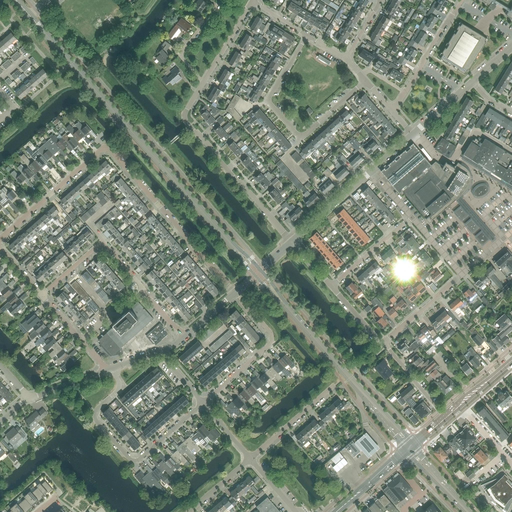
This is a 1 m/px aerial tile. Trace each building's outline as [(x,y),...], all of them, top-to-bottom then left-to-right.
[(198,0),(193,6),(201,12),(208,4),(202,0),(198,0)] [(292,0),(287,9),(292,12),(298,2),(294,0),(292,0)] [(388,5),(389,6),(399,12),(400,9),(397,8),(399,4),(393,0),(391,0),(388,5)] [(488,7),(493,10),(496,5),(495,5),(496,3),(491,0),(481,0),(490,5),(488,7)] [(292,12),(298,15),(302,8),(299,7),(302,3),(299,1),(298,2),(292,12)] [(432,6),(430,9),(437,13),(439,10),(442,12),(445,7),(438,3),(435,1),(434,4),(437,6),(435,8),(432,6)] [(359,3),(356,8),(362,12),(366,7),(359,3)] [(298,15),(303,18),(307,12),(304,10),(307,6),(304,4),(302,8),(298,15)] [(390,14),(388,16),(395,20),(400,12),(399,12),(389,6),(388,6),(385,10),(386,11),(390,14)] [(356,8),(352,13),(359,17),(362,12),(356,8)] [(430,17),(428,20),(435,24),(438,18),(435,16),(437,13),(430,9),(427,15),(430,17)] [(303,18),(308,22),(312,15),(307,12),(303,18)] [(312,15),(308,22),(310,23),(310,24),(310,25),(312,26),(312,25),(313,25),(317,18),(318,17),(319,15),(317,13),(314,12),(312,15)] [(352,13),(349,18),(356,22),(359,17),(352,13)] [(258,16),(254,22),(267,30),(269,27),(271,24),(268,22),(266,26),(261,23),(263,20),(258,16)] [(379,20),(380,21),(387,25),(390,20),(394,22),(395,20),(388,16),(387,18),(383,16),(382,16),(379,20)] [(348,17),(345,22),(346,23),(353,27),(356,22),(349,18),(348,17)] [(181,18),(168,36),(174,40),(177,37),(181,31),(185,34),(191,26),(181,18)] [(317,18),(313,25),(315,26),(318,28),(322,21),(317,18)] [(322,21),(318,28),(323,31),(326,27),(328,24),(329,25),(330,22),(327,20),(327,19),(324,18),(322,21)] [(422,23),(420,26),(426,30),(428,27),(431,29),(435,24),(428,20),(425,18),(424,20),(422,23)] [(377,27),(383,31),(387,25),(380,21),(377,27)] [(258,29),(265,33),(267,30),(254,22),(250,28),(256,32),(258,29)] [(344,22),(341,27),(343,29),(350,33),(353,27),(346,23),(345,22),(344,22)] [(460,26),(459,25),(457,29),(458,30),(455,34),(454,33),(448,43),(449,44),(446,48),(445,47),(442,53),(443,54),(440,58),(447,63),(448,61),(458,68),(458,69),(464,73),(467,69),(469,69),(472,64),(471,63),(473,59),(475,60),(481,49),(480,49),(482,44),(484,45),(486,41),(485,41),(486,38),(483,36),(462,23),(460,26)] [(269,39),(272,40),(274,37),(275,35),(279,28),(274,25),(272,29),(269,27),(267,30),(265,33),(271,37),(269,39)] [(417,31),(415,34),(424,40),(426,38),(428,35),(426,34),(425,33),(426,31),(426,30),(420,26),(418,29),(417,31)] [(372,31),(373,32),(380,36),(383,31),(377,27),(375,27),(372,31)] [(274,37),(272,40),(274,42),(276,39),(279,41),(280,38),(285,32),(279,28),(275,35),(274,37)] [(343,29),(340,34),(347,38),(350,33),(343,29)] [(280,45),(282,47),(290,35),(285,32),(280,38),(283,40),(280,45)] [(347,38),(340,34),(337,32),(334,37),(343,43),(347,38)] [(380,36),(373,32),(370,38),(373,40),(372,42),(378,46),(381,41),(378,39),(380,36)] [(11,33),(7,37),(12,43),(17,39),(11,33)] [(245,37),(243,40),(254,46),(256,43),(251,40),(253,37),(250,36),(250,35),(246,33),(244,37),(245,37)] [(412,39),(410,43),(416,47),(418,43),(421,45),(424,40),(415,34),(413,37),(412,39)] [(280,50),(279,53),(283,55),(285,53),(288,47),(289,47),(295,38),(290,35),(282,47),(280,50)] [(7,37),(2,41),(8,47),(12,43),(7,37)] [(254,46),(243,40),(239,46),(246,50),(245,53),(247,54),(251,56),(253,53),(249,51),(251,48),(252,49),(254,46)] [(156,57),(163,65),(162,65),(168,60),(166,58),(168,56),(165,52),(171,45),(165,41),(158,51),(159,52),(156,54),(158,56),(156,57)] [(407,48),(405,51),(408,53),(414,57),(417,51),(414,50),(416,47),(410,43),(407,48)] [(359,56),(365,59),(369,53),(363,49),(359,56)] [(236,51),(232,57),(242,63),(243,60),(240,58),(242,55),(245,57),(247,54),(245,53),(241,51),(240,53),(239,53),(236,51)] [(372,59),(374,61),(378,54),(373,51),(371,54),(369,53),(365,59),(370,62),(372,59)] [(411,62),(414,57),(408,53),(405,51),(403,53),(402,56),(400,59),(406,63),(408,60),(411,62)] [(376,62),(373,67),(377,69),(378,68),(379,69),(384,62),(385,61),(379,57),(380,56),(378,54),(374,61),(376,62)] [(271,57),(270,59),(279,65),(282,59),(276,56),(274,59),(271,57)] [(242,63),(232,57),(229,63),(235,67),(236,64),(239,65),(240,66),(242,63)] [(271,63),(269,66),(276,70),(279,65),(270,59),(267,57),(265,60),(271,63)] [(387,69),(389,71),(393,64),(391,63),(390,63),(385,60),(384,62),(379,69),(380,69),(380,70),(382,71),(383,71),(385,72),(387,69)] [(394,78),(398,72),(396,70),(398,67),(393,64),(389,71),(391,72),(389,75),(391,76),(391,77),(393,79),(394,78)] [(262,66),(260,68),(272,75),(276,70),(269,66),(267,69),(262,66)] [(173,74),(167,79),(165,76),(162,79),(167,85),(170,82),(172,84),(175,82),(176,83),(178,81),(181,78),(177,74),(179,72),(180,72),(176,67),(171,72),(173,74)] [(262,72),(260,75),(269,81),(272,75),(260,68),(259,70),(262,72)] [(43,69),(38,73),(44,79),(49,75),(43,69)] [(225,69),(222,75),(228,78),(231,73),(225,69)] [(398,72),(394,78),(400,82),(404,75),(401,73),(402,71),(400,70),(398,72)] [(38,73),(34,77),(39,83),(44,79),(38,73)] [(505,74),(501,79),(508,83),(511,78),(505,74)] [(222,75),(218,81),(221,83),(219,86),(226,90),(227,87),(226,86),(224,85),(226,81),(229,83),(231,80),(228,78),(222,75)] [(252,77),(254,78),(266,86),(269,81),(260,75),(258,78),(254,75),(252,77)] [(34,77),(29,81),(35,87),(39,83),(34,77)] [(253,80),(253,81),(256,83),(258,84),(256,87),(263,91),(266,86),(254,78),(253,80)] [(501,79),(498,84),(505,88),(508,83),(501,79)] [(29,81),(25,85),(30,91),(35,87),(29,81)] [(498,84),(495,89),(503,94),(505,95),(506,93),(503,91),(505,88),(498,84)] [(25,85),(20,89),(26,95),(30,91),(25,85)] [(215,87),(211,93),(220,98),(221,95),(219,94),(220,91),(221,91),(224,93),(226,90),(219,86),(218,88),(215,87)] [(249,86),(247,89),(259,96),(263,91),(256,87),(255,90),(252,88),(249,86)] [(26,95),(20,89),(16,93),(21,99),(26,95)] [(251,95),(250,98),(256,102),(259,96),(247,89),(246,91),(249,93),(249,94),(251,95)] [(220,98),(211,93),(207,99),(213,102),(215,99),(218,101),(220,98)] [(360,106),(369,99),(365,94),(361,97),(360,96),(357,99),(356,100),(356,101),(356,102),(356,103),(356,104),(357,104),(358,105),(359,105),(360,106)] [(467,98),(463,103),(470,107),(473,101),(467,98)] [(367,108),(373,104),(369,99),(360,106),(362,109),(365,106),(367,108)] [(460,108),(466,112),(469,113),(470,111),(468,110),(470,107),(463,103),(460,108)] [(368,115),(377,108),(373,104),(367,108),(369,111),(366,113),(368,115)] [(479,108),(477,111),(481,114),(486,106),(483,104),(480,109),(479,108)] [(201,115),(206,120),(211,115),(213,113),(216,111),(217,108),(212,105),(209,108),(213,110),(212,111),(210,112),(209,113),(207,111),(208,109),(206,106),(202,109),(204,112),(201,115)] [(211,115),(206,120),(207,121),(210,125),(215,121),(213,118),(220,111),(221,111),(220,110),(217,108),(216,111),(213,113),(211,115)] [(371,121),(371,120),(380,112),(377,108),(368,115),(365,118),(362,120),(364,122),(368,118),(371,121)] [(460,108),(457,113),(463,117),(466,112),(460,108)] [(477,124),(476,126),(478,127),(482,121),(484,123),(487,118),(488,117),(490,118),(495,111),(490,108),(487,113),(485,115),(483,114),(477,124)] [(251,124),(253,123),(255,120),(258,118),(263,113),(259,109),(254,113),(252,110),(247,114),(250,117),(252,120),(249,122),(251,124)] [(346,110),(342,114),(347,120),(354,114),(351,111),(349,113),(346,110)] [(489,132),(500,114),(495,111),(490,118),(494,120),(488,131),(489,132)] [(371,120),(375,125),(384,117),(380,112),(371,120)] [(258,118),(262,123),(267,118),(263,113),(258,118)] [(457,113),(454,119),(460,122),(463,124),(464,122),(461,120),(463,117),(457,113)] [(337,118),(342,124),(344,126),(347,123),(350,126),(351,125),(349,122),(347,120),(342,114),(337,118)] [(501,125),(505,117),(500,114),(489,132),(492,133),(498,123),(501,125)] [(384,117),(375,125),(377,127),(381,124),(383,126),(388,121),(389,121),(387,119),(386,119),(384,117)] [(506,128),(511,121),(505,117),(501,125),(506,128)] [(259,130),(261,132),(263,130),(266,128),(271,123),(267,118),(262,123),(264,125),(259,130)] [(337,118),(333,122),(338,128),(340,130),(342,133),(344,131),(340,126),(342,124),(337,118)] [(454,119),(451,124),(457,128),(457,127),(459,129),(461,127),(458,125),(460,122),(454,119)] [(79,121),(75,125),(79,129),(80,131),(80,130),(85,136),(90,132),(91,133),(95,138),(97,136),(92,130),(87,124),(84,127),(79,121)] [(381,131),(383,134),(392,126),(388,121),(383,126),(384,128),(381,131)] [(508,129),(511,131),(511,129),(511,121),(506,128),(505,130),(503,134),(505,135),(508,129)] [(330,124),(328,126),(333,132),(338,128),(333,122),(330,124)] [(220,126),(215,130),(219,136),(229,127),(231,126),(229,123),(222,129),(220,126)] [(266,128),(270,132),(275,127),(271,123),(266,128)] [(69,124),(66,128),(68,131),(70,133),(71,133),(74,136),(78,142),(83,138),(84,139),(88,144),(91,142),(85,136),(80,130),(80,131),(79,129),(76,132),(72,127),(69,124)] [(451,124),(447,129),(454,133),(457,128),(451,124)] [(324,130),(333,140),(333,141),(335,139),(334,138),(335,138),(331,134),(333,132),(328,126),(326,127),(326,128),(327,128),(324,130)] [(381,136),(378,138),(382,143),(385,141),(383,138),(388,135),(387,134),(389,133),(391,135),(396,131),(392,126),(383,134),(381,136)] [(229,127),(219,136),(224,141),(229,136),(226,133),(231,129),(229,127)] [(270,132),(267,134),(271,139),(274,137),(279,132),(275,127),(270,132)] [(454,133),(447,129),(444,135),(446,135),(444,138),(447,140),(449,137),(450,138),(452,136),(454,138),(456,135),(454,133)] [(324,130),(320,134),(324,140),(326,138),(327,138),(330,142),(331,141),(332,142),(333,141),(333,140),(331,138),(324,130)] [(274,137),(278,142),(283,137),(279,132),(274,137)] [(62,136),(62,137),(63,138),(67,142),(71,148),(76,144),(77,142),(79,144),(77,145),(82,150),(84,148),(78,142),(74,136),(71,133),(70,133),(67,136),(65,133),(62,136)] [(54,136),(51,138),(56,144),(61,149),(65,145),(67,144),(68,145),(67,147),(71,151),(73,149),(71,148),(67,142),(63,138),(62,137),(62,136),(60,134),(57,137),(55,135),(54,136)] [(320,134),(315,138),(324,149),(326,147),(324,144),(327,142),(324,140),(320,134)] [(278,142),(282,146),(287,141),(283,137),(278,142)] [(463,154),(472,160),(484,140),(479,137),(477,140),(475,138),(474,140),(473,139),(463,154)] [(47,141),(44,144),(50,150),(54,155),(59,151),(60,152),(64,157),(67,155),(61,149),(56,144),(51,138),(47,141)] [(315,138),(311,142),(316,148),(317,150),(319,148),(320,148),(321,147),(323,150),(324,149),(315,138)] [(351,140),(355,144),(359,149),(362,147),(354,138),(353,138),(352,140),(351,140)] [(440,142),(439,142),(442,143),(441,144),(447,148),(446,149),(447,150),(451,152),(451,151),(453,150),(454,151),(456,147),(442,138),(443,139),(441,143),(440,142)] [(472,160),(478,164),(492,142),(485,138),(484,140),(472,160)] [(371,139),(367,142),(374,150),(379,146),(372,139),(372,140),(371,139)] [(228,146),(233,151),(243,143),(241,140),(236,145),(234,142),(228,146)] [(349,142),(352,146),(356,150),(357,151),(359,149),(355,144),(351,140),(349,142)] [(279,148),(277,150),(279,153),(281,150),(283,153),(292,146),(287,141),(282,146),(279,148)] [(311,142),(306,146),(313,154),(316,157),(317,155),(315,153),(318,150),(316,148),(311,142)] [(363,144),(361,146),(362,147),(363,148),(369,155),(374,150),(367,142),(364,145),(363,144)] [(442,143),(439,142),(435,149),(442,153),(443,153),(445,152),(446,153),(447,150),(446,149),(447,148),(441,144),(442,143)] [(478,164),(483,167),(496,145),(492,142),(478,164)] [(243,143),(233,151),(238,157),(243,152),(245,154),(249,151),(247,148),(247,147),(243,143)] [(38,147),(36,148),(38,150),(43,156),(47,161),(52,157),(53,158),(58,163),(60,161),(54,155),(50,150),(44,144),(41,147),(39,148),(38,147)] [(384,169),(381,171),(399,193),(402,190),(426,219),(429,223),(432,220),(463,193),(466,192),(468,189),(470,185),(471,181),(471,176),(469,172),(467,169),(464,166),(461,164),(458,163),(455,167),(446,162),(443,166),(435,162),(431,165),(413,144),(410,147),(411,148),(406,152),(405,151),(399,156),(398,155),(394,159),(395,160),(389,165),(390,166),(385,170),(384,169)] [(483,167),(491,172),(505,150),(496,145),(483,167)] [(302,151),(299,154),(303,159),(311,152),(306,146),(304,148),(303,148),(301,150),(302,150),(302,151)] [(354,154),(352,156),(359,163),(360,162),(361,163),(362,163),(365,160),(359,153),(358,152),(357,151),(356,150),(353,152),(354,154)] [(493,173),(501,178),(511,161),(511,154),(505,150),(491,172),(493,173)] [(35,160),(36,162),(41,167),(47,162),(48,163),(47,164),(51,169),(53,167),(47,161),(43,156),(40,158),(35,153),(33,154),(31,156),(35,160)] [(247,157),(242,162),(247,167),(257,158),(255,156),(255,155),(253,153),(252,153),(248,157),(247,157)] [(24,154),(20,157),(24,162),(28,166),(29,168),(34,173),(38,169),(40,167),(41,169),(40,170),(44,175),(46,173),(41,167),(36,162),(35,160),(32,163),(28,159),(24,154)] [(301,158),(298,154),(293,159),(296,163),(301,158)] [(341,165),(337,168),(344,177),(349,172),(343,166),(345,164),(344,163),(345,162),(340,157),(339,155),(339,156),(337,157),(337,158),(339,160),(338,161),(341,165)] [(359,163),(352,156),(348,159),(349,160),(348,161),(349,162),(355,169),(358,166),(358,165),(359,163)] [(257,167),(259,170),(263,166),(261,163),(259,165),(256,162),(259,160),(257,158),(247,167),(251,172),(257,167)] [(101,165),(108,172),(109,174),(111,171),(110,170),(112,168),(111,166),(106,161),(101,165)] [(511,161),(501,178),(508,183),(511,176),(511,161)] [(21,164),(17,168),(21,172),(23,174),(23,173),(27,179),(29,180),(33,176),(37,181),(40,179),(37,176),(34,173),(29,168),(28,166),(25,169),(21,164)] [(101,165),(97,169),(102,174),(104,172),(107,175),(109,174),(108,172),(101,165)] [(344,177),(337,168),(333,172),(334,173),(333,174),(339,181),(344,177)] [(97,169),(92,173),(95,176),(97,178),(100,176),(102,174),(97,169)] [(23,173),(23,174),(20,176),(14,170),(11,174),(20,185),(25,181),(31,187),(33,185),(27,179),(23,173)] [(261,173),(258,176),(257,174),(254,177),(258,182),(259,181),(260,183),(270,174),(268,172),(266,174),(265,173),(263,175),(261,173)] [(92,173),(88,177),(93,182),(97,178),(92,173)] [(270,174),(260,183),(265,188),(270,184),(268,181),(271,179),(270,178),(272,176),(270,174)] [(88,186),(91,189),(95,185),(93,182),(88,177),(83,181),(88,186)] [(115,183),(119,188),(125,183),(121,178),(115,183)] [(327,178),(323,182),(329,190),(334,185),(327,178)] [(83,181),(79,185),(84,190),(88,186),(83,181)] [(329,190),(323,182),(318,186),(325,194),(329,190)] [(122,194),(123,192),(129,187),(125,183),(119,188),(117,190),(119,192),(120,191),(122,194)] [(79,185),(74,188),(79,194),(84,190),(79,185)] [(482,196),(483,195),(485,194),(487,192),(488,191),(488,189),(488,187),(484,185),(480,185),(477,187),(474,190),(474,192),(475,194),(475,196),(477,197),(480,196),(482,196)] [(303,186),(301,188),(305,193),(314,203),(316,201),(317,202),(318,202),(320,200),(320,199),(320,198),(315,193),(312,196),(307,191),(303,186)] [(1,190),(6,196),(12,203),(12,202),(17,198),(21,203),(23,201),(17,195),(18,195),(13,190),(10,193),(5,187),(1,190)] [(123,192),(127,197),(133,192),(129,187),(123,192)] [(269,193),(274,199),(283,191),(281,189),(280,190),(277,187),(275,188),(269,193)] [(362,192),(366,197),(372,191),(368,187),(362,192)] [(74,188),(70,192),(75,198),(79,194),(74,188)] [(286,188),(283,191),(274,199),(278,204),(284,199),(281,196),(288,190),(286,188)] [(366,197),(370,201),(376,196),(372,191),(366,197)] [(70,192),(65,196),(70,202),(72,204),(74,202),(73,200),(75,198),(70,192)] [(127,197),(123,200),(124,202),(126,201),(128,204),(131,201),(137,196),(133,192),(127,197)] [(314,203),(305,193),(303,195),(308,200),(304,202),(310,208),(311,208),(313,206),(313,205),(314,203)] [(0,202),(4,207),(8,203),(10,204),(14,209),(16,207),(12,202),(12,203),(6,196),(3,199),(0,195),(0,202)] [(70,202),(65,196),(61,200),(66,206),(70,202)] [(137,196),(131,201),(134,204),(132,206),(133,207),(135,206),(141,201),(137,196)] [(370,201),(374,205),(380,200),(376,196),(370,201)] [(374,205),(377,210),(384,204),(380,200),(374,205)] [(135,206),(139,210),(145,205),(141,201),(135,206)] [(0,210),(2,209),(3,210),(7,215),(10,213),(4,207),(0,202),(0,210)] [(286,202),(281,206),(284,209),(286,207),(290,211),(287,214),(289,217),(291,219),(294,222),(299,217),(294,212),(292,209),(290,207),(286,202)] [(300,207),(294,212),(299,217),(304,212),(301,209),(304,206),(299,202),(297,204),(300,207)] [(384,204),(377,210),(381,214),(387,209),(388,208),(388,207),(387,205),(386,205),(385,206),(384,204)] [(145,205),(139,210),(143,215),(149,210),(145,205)] [(54,206),(49,210),(54,216),(57,219),(59,217),(57,214),(59,212),(54,206)] [(468,215),(461,207),(455,212),(461,220),(468,215)] [(336,215),(339,219),(347,212),(344,208),(336,215)] [(387,209),(381,214),(385,218),(391,213),(392,212),(392,211),(390,210),(389,210),(387,209)] [(49,210),(45,214),(50,220),(52,218),(55,221),(57,219),(54,216),(49,210)] [(339,219),(343,223),(350,216),(347,212),(339,219)] [(391,213),(385,218),(389,223),(389,222),(391,221),(395,217),(391,213)] [(45,214),(40,218),(45,224),(48,227),(50,225),(47,222),(50,220),(45,214)] [(149,226),(151,224),(157,219),(152,214),(147,219),(149,222),(147,224),(149,226)] [(343,223),(346,227),(354,220),(350,216),(343,223)] [(40,218),(36,222),(41,228),(45,224),(40,218)] [(151,224),(155,228),(160,223),(157,219),(151,224)] [(465,225),(469,228),(472,232),(478,227),(472,219),(465,225)] [(346,227),(349,230),(357,224),(354,220),(346,227)] [(103,226),(107,230),(113,225),(109,221),(108,221),(106,223),(104,225),(103,226)] [(36,222),(31,226),(39,235),(41,233),(39,230),(41,228),(36,222)] [(156,235),(164,228),(160,223),(155,228),(157,231),(154,233),(156,235)] [(349,230),(352,234),(360,227),(357,224),(349,230)] [(107,230),(111,235),(117,230),(113,225),(107,230)] [(31,226),(27,230),(32,236),(33,237),(36,235),(37,237),(39,235),(31,226)] [(80,230),(83,233),(88,239),(93,235),(85,226),(80,230)] [(352,234),(356,238),(363,231),(360,227),(352,234)] [(159,237),(161,239),(168,232),(164,228),(156,235),(158,238),(159,237)] [(27,230),(22,234),(27,240),(30,243),(32,241),(31,240),(34,238),(33,237),(32,236),(27,230)] [(111,235),(115,239),(121,234),(117,230),(111,235)] [(356,238),(359,242),(367,235),(363,231),(356,238)] [(476,237),(483,245),(489,239),(482,231),(476,237)] [(121,234),(115,239),(117,241),(116,242),(116,243),(117,244),(118,244),(119,244),(125,239),(123,236),(125,234),(123,232),(121,234)] [(164,245),(167,242),(172,237),(168,232),(161,239),(163,241),(162,242),(164,245)] [(309,239),(312,243),(320,236),(317,232),(309,239)] [(83,233),(79,237),(84,243),(88,239),(83,233)] [(22,234),(18,238),(23,244),(25,242),(28,245),(30,243),(27,240),(22,234)] [(407,245),(402,249),(403,251),(416,241),(414,239),(415,238),(411,234),(408,237),(409,238),(406,241),(405,242),(407,245)] [(367,235),(359,242),(362,246),(367,241),(370,239),(367,235)] [(73,236),(71,238),(79,247),(84,243),(79,237),(76,239),(73,236)] [(312,243),(316,246),(324,239),(320,236),(312,243)] [(167,242),(170,246),(176,241),(172,237),(167,242)] [(18,238),(13,242),(21,251),(23,249),(21,246),(23,244),(18,238)] [(69,240),(67,242),(70,245),(75,251),(74,251),(75,251),(76,251),(77,251),(78,250),(78,249),(77,249),(79,247),(74,241),(71,238),(69,240)] [(125,239),(119,244),(123,248),(130,242),(131,241),(130,240),(129,241),(126,238),(125,239)] [(316,246),(319,250),(327,243),(324,239),(316,246)] [(123,248),(127,253),(132,248),(131,246),(133,243),(131,241),(130,242),(123,248)] [(170,252),(171,254),(180,246),(176,241),(170,246),(173,249),(170,252)] [(416,241),(403,251),(405,253),(409,250),(414,255),(419,250),(417,248),(420,246),(416,241)] [(13,242),(9,246),(14,252),(16,254),(18,252),(19,252),(21,251),(13,242)] [(319,250),(322,254),(330,247),(327,243),(319,250)] [(75,251),(70,245),(65,249),(70,255),(74,251),(75,251)] [(180,246),(171,254),(173,256),(176,253),(178,256),(184,251),(180,246)] [(395,249),(400,254),(403,251),(402,249),(398,246),(395,249)] [(131,257),(136,252),(138,251),(139,250),(137,247),(134,250),(132,248),(127,253),(131,257)] [(322,254),(326,257),(334,251),(330,247),(322,254)] [(391,258),(393,261),(395,263),(397,261),(395,259),(395,257),(397,255),(391,248),(386,253),(391,258)] [(57,250),(55,253),(63,261),(65,260),(66,261),(67,260),(68,260),(68,259),(68,258),(62,252),(60,254),(57,250)] [(136,252),(131,257),(135,262),(140,257),(142,255),(138,251),(136,252)] [(326,257),(329,261),(337,254),(334,251),(326,257)] [(508,251),(496,261),(499,265),(502,268),(503,269),(511,260),(511,256),(511,255),(508,251)] [(417,263),(415,265),(416,267),(417,267),(419,265),(429,256),(425,252),(422,254),(420,256),(422,259),(417,263)] [(54,255),(51,258),(58,265),(63,261),(55,253),(53,254),(54,255)] [(386,263),(391,258),(386,253),(381,257),(386,263)] [(329,261),(332,265),(340,258),(337,254),(329,261)] [(182,265),(179,267),(181,269),(183,267),(186,265),(192,260),(188,255),(182,260),(181,261),(181,263),(182,265)] [(429,256),(419,265),(417,267),(419,269),(426,263),(428,266),(433,261),(429,256)] [(135,262),(139,266),(147,259),(145,257),(142,259),(140,257),(135,262)] [(46,260),(54,269),(58,265),(51,258),(47,262),(46,260)] [(101,258),(95,263),(98,266),(96,268),(97,270),(99,268),(105,263),(101,258)] [(340,258),(332,265),(336,269),(344,262),(340,258)] [(147,259),(139,266),(143,271),(145,269),(146,271),(150,268),(148,266),(146,264),(149,261),(147,259)] [(45,263),(42,266),(50,275),(50,274),(53,272),(52,271),(54,269),(46,260),(44,262),(45,263)] [(188,271),(190,269),(196,264),(192,260),(183,267),(186,270),(187,269),(188,271)] [(511,260),(503,269),(506,272),(509,276),(507,277),(507,278),(511,273),(511,260)] [(376,262),(371,266),(380,276),(382,278),(384,277),(384,276),(381,273),(379,271),(382,269),(376,262)] [(99,268),(103,273),(109,268),(105,263),(99,268)] [(190,274),(191,276),(200,269),(196,264),(190,269),(192,272),(190,274)] [(486,273),(491,278),(500,289),(503,286),(493,273),(496,270),(492,265),(486,270),(487,272),(486,273)] [(42,266),(38,269),(45,277),(47,276),(48,277),(50,275),(42,266)] [(367,270),(371,275),(373,277),(376,275),(378,278),(380,276),(371,266),(367,270)] [(105,275),(103,277),(105,279),(107,277),(113,272),(109,268),(103,273),(105,275)] [(45,277),(38,269),(36,271),(38,274),(35,276),(40,281),(45,277)] [(146,275),(150,280),(156,275),(159,272),(157,270),(156,271),(154,269),(152,271),(152,270),(146,275)] [(196,276),(198,278),(204,273),(200,269),(191,276),(193,278),(196,276)] [(367,270),(362,274),(371,284),(373,282),(368,277),(371,275),(367,270)] [(414,270),(411,273),(418,281),(419,281),(421,279),(417,273),(416,272),(414,270)] [(431,277),(435,281),(442,275),(437,271),(436,272),(434,270),(431,273),(429,274),(427,272),(422,277),(424,279),(428,276),(429,278),(431,277)] [(107,277),(111,282),(117,277),(113,272),(107,277)] [(0,291),(7,286),(7,285),(3,281),(9,275),(7,273),(1,279),(0,279),(0,291)] [(156,275),(150,280),(154,285),(160,280),(158,277),(160,274),(159,273),(156,275)] [(200,281),(197,283),(199,285),(202,283),(208,278),(204,273),(198,278),(200,281)] [(485,284),(491,278),(486,273),(485,274),(484,273),(479,278),(485,284)] [(503,287),(503,288),(511,280),(511,273),(507,278),(510,281),(503,287)] [(357,276),(357,277),(358,278),(357,278),(362,283),(364,281),(370,288),(373,286),(371,284),(362,274),(360,276),(359,275),(357,276)] [(111,282),(115,286),(121,281),(117,277),(111,282)] [(204,285),(206,287),(212,282),(208,278),(202,283),(199,285),(201,287),(204,285)] [(480,288),(485,284),(479,278),(475,282),(480,288)] [(0,299),(2,302),(6,298),(13,292),(8,286),(9,285),(10,286),(15,282),(13,280),(7,285),(7,286),(0,291),(3,294),(0,297),(0,299)] [(154,285),(158,289),(164,284),(160,280),(154,285)] [(511,280),(503,288),(508,292),(511,288),(511,280)] [(121,281),(115,286),(119,291),(125,286),(121,281)] [(212,282),(206,287),(210,292),(216,287),(214,285),(214,284),(214,283),(213,282),(212,282)] [(349,283),(346,286),(347,287),(346,287),(352,293),(354,291),(356,293),(354,295),(353,296),(355,299),(356,299),(357,298),(363,293),(360,290),(359,291),(357,288),(358,287),(354,283),(353,284),(352,282),(350,284),(349,283)] [(417,293),(414,289),(408,283),(406,285),(409,288),(403,292),(412,302),(417,297),(415,294),(417,293)] [(416,287),(414,289),(417,293),(419,295),(421,293),(426,289),(421,283),(416,287)] [(158,289),(162,294),(168,289),(164,284),(158,289)] [(5,305),(0,309),(3,313),(8,309),(14,304),(19,299),(15,294),(16,293),(21,289),(19,287),(13,292),(8,297),(6,298),(9,301),(5,305)] [(216,287),(210,292),(214,296),(220,291),(216,287)] [(162,294),(166,298),(172,293),(168,289),(162,294)] [(469,289),(463,293),(469,299),(471,301),(478,295),(476,293),(473,289),(471,291),(469,289)] [(58,297),(56,298),(61,302),(66,297),(68,296),(66,293),(66,294),(64,291),(62,293),(59,295),(58,297)] [(166,298),(170,303),(176,298),(174,296),(177,293),(175,291),(172,293),(166,298)] [(14,304),(8,309),(11,312),(14,315),(25,306),(20,300),(21,298),(22,300),(27,296),(25,293),(19,299),(14,304)] [(61,302),(65,307),(70,302),(68,300),(70,298),(68,295),(68,296),(61,302)] [(391,295),(389,297),(390,299),(395,306),(398,309),(400,307),(402,310),(407,305),(404,302),(402,299),(398,303),(397,304),(396,303),(396,302),(395,301),(397,300),(394,296),(393,297),(391,295)] [(458,297),(454,302),(463,312),(465,310),(460,305),(463,303),(458,297)] [(489,303),(484,297),(481,300),(486,305),(489,303)] [(169,303),(169,304),(169,305),(170,306),(171,306),(172,306),(172,305),(174,307),(182,300),(180,298),(178,300),(176,298),(174,299),(170,303),(169,303)] [(178,312),(186,305),(182,300),(174,307),(178,312)] [(65,307),(69,311),(74,306),(70,302),(65,307)] [(463,312),(454,302),(449,306),(458,316),(463,312)] [(103,341),(101,343),(112,356),(154,319),(140,303),(132,311),(130,309),(113,324),(115,326),(107,333),(109,335),(107,337),(105,339),(103,341)] [(73,316),(78,311),(80,309),(76,304),(74,306),(69,311),(73,316)] [(178,312),(182,316),(190,309),(186,305),(178,312)] [(398,309),(395,306),(393,308),(393,307),(388,312),(393,318),(398,314),(396,311),(398,309)] [(379,307),(373,312),(377,316),(378,314),(381,317),(377,322),(382,328),(382,327),(383,328),(386,325),(386,324),(387,323),(385,321),(387,319),(385,317),(387,316),(379,307)] [(28,319),(22,324),(28,331),(34,326),(39,322),(40,320),(36,316),(41,311),(39,309),(33,315),(28,319)] [(190,309),(182,316),(186,321),(194,314),(190,309)] [(230,316),(234,320),(240,315),(236,310),(230,316)] [(445,310),(440,315),(445,320),(450,316),(445,310)] [(73,316),(77,320),(85,313),(83,311),(80,313),(78,311),(73,316)] [(85,313),(77,320),(78,322),(78,323),(78,324),(79,325),(80,325),(80,324),(81,325),(89,318),(85,313)] [(499,329),(501,332),(498,334),(502,338),(501,339),(505,344),(510,340),(506,337),(508,335),(507,334),(511,329),(511,328),(510,326),(511,324),(511,322),(505,314),(496,321),(502,327),(499,329)] [(234,320),(238,325),(240,323),(244,319),(240,315),(234,320)] [(440,315),(436,319),(441,324),(443,322),(445,325),(448,323),(445,320),(440,315)] [(30,335),(29,337),(31,339),(33,339),(34,338),(37,335),(40,333),(45,328),(47,326),(44,323),(43,322),(47,318),(45,316),(40,320),(39,322),(34,326),(36,329),(31,334),(30,335)] [(452,321),(458,328),(462,325),(455,318),(452,321)] [(238,325),(242,329),(248,324),(244,319),(240,323),(238,325)] [(436,319),(431,323),(438,331),(443,327),(441,324),(436,319)] [(464,320),(461,323),(466,329),(473,323),(471,321),(467,324),(464,320)] [(40,338),(37,341),(40,345),(41,343),(46,340),(51,335),(52,334),(48,329),(53,325),(51,323),(47,326),(45,328),(40,333),(37,335),(40,338)] [(160,323),(146,336),(153,344),(155,342),(160,338),(162,336),(160,334),(158,336),(156,334),(162,328),(164,327),(160,323)] [(242,329),(246,334),(252,328),(248,324),(242,329)] [(422,328),(420,329),(421,330),(426,335),(429,339),(430,340),(437,348),(441,345),(437,340),(435,341),(431,336),(429,333),(430,331),(426,326),(424,324),(421,327),(422,328)] [(160,338),(155,342),(157,344),(168,334),(162,328),(156,334),(158,336),(160,334),(162,336),(160,338)] [(246,334),(250,338),(256,333),(252,328),(246,334)] [(46,340),(41,343),(44,347),(43,348),(46,351),(52,346),(51,346),(57,342),(53,337),(54,336),(59,332),(57,329),(52,334),(51,335),(46,340)] [(421,330),(416,334),(421,340),(420,340),(423,344),(429,339),(426,335),(421,330)] [(472,339),(478,346),(481,344),(484,342),(474,331),(471,334),(474,337),(472,339)] [(256,333),(250,338),(254,343),(260,337),(256,333)] [(504,343),(497,335),(492,340),(499,348),(504,343)] [(52,358),(57,353),(63,348),(62,348),(57,343),(59,341),(60,343),(65,338),(63,336),(59,339),(57,342),(51,346),(52,346),(54,349),(49,354),(52,358)] [(397,347),(402,353),(409,347),(406,344),(408,343),(406,340),(404,342),(397,347)] [(498,349),(490,340),(487,342),(495,351),(498,349)] [(198,341),(193,345),(199,351),(203,347),(198,341)] [(484,342),(481,344),(484,348),(485,347),(485,348),(484,350),(486,352),(483,354),(487,358),(494,352),(490,348),(488,346),(484,341),(484,342)] [(58,365),(63,360),(69,355),(68,355),(63,349),(65,348),(66,349),(71,345),(69,343),(62,348),(63,348),(57,353),(60,356),(54,361),(58,365)] [(413,349),(415,352),(422,346),(419,343),(413,349)] [(240,344),(236,348),(241,354),(246,350),(240,344)] [(193,345),(189,349),(194,355),(199,351),(193,345)] [(467,359),(469,361),(470,361),(475,368),(476,367),(477,367),(478,366),(478,365),(480,363),(474,357),(473,356),(477,354),(471,347),(468,350),(470,353),(471,352),(472,353),(469,356),(470,356),(467,359)] [(236,348),(231,352),(236,358),(241,354),(236,348)] [(63,360),(66,363),(60,368),(61,368),(63,371),(64,372),(75,362),(69,356),(71,355),(72,356),(77,352),(75,349),(68,355),(69,355),(63,360)] [(189,349),(184,353),(190,359),(194,355),(189,349)] [(231,352),(227,356),(232,362),(236,358),(231,352)] [(273,354),(279,361),(283,366),(287,369),(290,366),(292,369),(292,368),(295,366),(286,355),(281,359),(275,352),(273,354)] [(190,359),(184,353),(180,357),(185,363),(190,359)] [(419,368),(422,365),(425,362),(417,353),(411,359),(414,362),(413,363),(415,366),(416,365),(419,368)] [(227,356),(222,360),(227,366),(232,362),(227,356)] [(266,360),(272,367),(272,366),(278,373),(281,370),(287,377),(291,374),(287,369),(283,366),(279,361),(274,365),(269,358),(266,360)] [(425,362),(422,365),(435,380),(441,374),(436,368),(439,366),(433,360),(431,362),(428,359),(425,362)] [(222,360),(217,364),(223,370),(227,366),(222,360)] [(375,367),(380,372),(382,376),(385,380),(388,377),(387,376),(392,372),(386,365),(387,364),(384,360),(375,367)] [(461,368),(465,372),(467,374),(473,370),(467,363),(466,363),(464,360),(461,362),(464,365),(461,368)] [(217,364),(213,368),(218,374),(223,370),(217,364)] [(260,366),(265,372),(271,379),(274,376),(278,381),(282,377),(278,373),(272,366),(272,367),(266,372),(265,370),(266,369),(262,364),(260,366)] [(153,370),(161,379),(165,376),(157,367),(153,370)] [(213,368),(208,372),(214,378),(218,374),(213,368)] [(149,374),(157,383),(161,379),(153,370),(149,374)] [(253,372),(257,377),(259,378),(263,384),(263,383),(265,385),(268,382),(274,389),(277,386),(271,379),(265,372),(262,375),(259,374),(255,370),(253,372)] [(208,372),(204,376),(209,382),(214,378),(208,372)] [(145,377),(153,386),(157,383),(149,374),(145,377)] [(450,380),(446,375),(442,379),(440,376),(434,381),(445,394),(455,385),(450,379),(450,380)] [(209,382),(204,376),(199,380),(205,386),(209,382)] [(246,378),(252,384),(257,389),(260,387),(265,392),(268,389),(265,385),(263,383),(263,384),(259,378),(257,377),(253,381),(248,376),(246,378)] [(141,381),(148,390),(153,386),(145,377),(141,381)] [(137,385),(144,394),(148,390),(141,381),(137,385)] [(239,384),(244,389),(245,390),(251,397),(254,394),(261,402),(265,399),(257,389),(252,384),(247,388),(242,382),(239,384)] [(133,388),(140,397),(144,394),(137,385),(133,388)] [(0,390),(0,393),(0,394),(2,396),(8,391),(6,389),(6,388),(5,386),(4,387),(0,390)] [(413,410),(414,410),(418,406),(409,396),(414,391),(410,386),(400,395),(413,410)] [(128,392),(136,401),(140,397),(133,388),(128,392)] [(233,390),(238,396),(243,401),(244,403),(247,400),(251,404),(255,401),(251,397),(245,390),(244,389),(239,393),(235,388),(233,390)] [(2,396),(0,398),(0,400),(1,402),(4,399),(6,401),(12,396),(10,393),(9,391),(8,391),(2,396)] [(491,401),(487,404),(502,422),(503,423),(507,420),(506,419),(500,411),(507,405),(507,404),(511,398),(511,397),(506,391),(503,394),(502,393),(500,393),(498,394),(498,396),(499,397),(495,400),(500,406),(497,408),(491,401)] [(124,395),(132,404),(136,401),(128,392),(124,395)] [(226,396),(232,402),(236,407),(238,409),(241,406),(245,410),(248,407),(244,403),(243,401),(238,396),(235,399),(234,398),(233,399),(228,394),(226,396)] [(128,408),(132,404),(124,395),(120,399),(128,408)] [(184,396),(179,400),(184,406),(189,402),(184,396)] [(397,400),(402,406),(406,403),(400,397),(397,400)] [(338,399),(333,403),(339,410),(344,405),(346,408),(348,406),(351,404),(351,403),(349,401),(346,403),(344,401),(342,403),(338,399)] [(179,400),(174,404),(180,410),(184,406),(179,400)] [(232,402),(229,405),(227,403),(226,405),(222,400),(219,402),(225,408),(233,417),(236,414),(238,416),(242,413),(238,409),(236,407),(232,402)] [(418,406),(414,410),(421,418),(422,417),(423,417),(424,416),(429,411),(428,409),(429,408),(423,401),(418,406)] [(333,403),(329,407),(334,414),(339,410),(333,403)] [(174,404),(170,408),(175,414),(180,410),(174,404)] [(480,410),(477,413),(481,416),(483,418),(485,421),(486,422),(486,423),(487,424),(493,430),(494,431),(495,432),(497,434),(498,436),(501,440),(504,438),(509,434),(495,419),(485,406),(484,407),(482,408),(481,409),(480,409),(480,410)] [(103,414),(107,418),(113,413),(114,412),(110,407),(109,408),(103,414)] [(329,407),(324,411),(331,419),(333,418),(332,416),(334,414),(329,407)] [(170,408),(165,412),(171,418),(175,414),(170,408)] [(36,411),(26,420),(28,423),(27,425),(31,429),(38,423),(36,421),(41,417),(42,418),(47,413),(43,409),(38,413),(36,411)] [(323,420),(320,422),(325,427),(327,425),(325,422),(328,420),(329,421),(331,419),(324,411),(319,416),(323,420)] [(406,415),(414,424),(418,421),(413,414),(412,415),(409,411),(406,415)] [(165,412),(161,416),(166,422),(171,418),(165,412)] [(107,418),(111,423),(117,417),(113,413),(107,418)] [(161,416),(156,420),(162,426),(166,422),(161,416)] [(111,423),(115,427),(121,422),(117,417),(111,423)] [(315,419),(310,424),(316,430),(320,426),(323,428),(325,427),(320,422),(318,423),(315,419)] [(156,420),(152,424),(157,430),(162,426),(156,420)] [(115,427),(119,432),(125,426),(121,422),(115,427)] [(119,432),(122,436),(129,431),(126,428),(129,426),(127,424),(125,426),(119,432)] [(152,424),(147,427),(153,434),(157,430),(152,424)] [(194,424),(192,426),(198,432),(202,437),(204,439),(204,438),(207,436),(211,440),(213,441),(216,439),(220,435),(214,427),(209,431),(203,424),(199,429),(194,424)] [(310,424),(305,428),(311,434),(316,430),(310,424)] [(463,446),(465,448),(476,437),(474,434),(467,425),(455,437),(463,446)] [(5,435),(14,445),(22,438),(23,439),(26,436),(18,427),(15,429),(14,428),(5,435)] [(153,434),(147,427),(143,432),(148,438),(153,434)] [(305,428),(300,432),(306,438),(307,440),(309,438),(308,437),(311,434),(305,428)] [(185,432),(190,436),(191,438),(196,443),(199,440),(204,446),(205,446),(208,443),(204,438),(204,439),(198,432),(194,435),(193,433),(192,434),(188,430),(185,432)] [(122,436),(126,441),(133,435),(129,431),(122,436)] [(300,432),(296,436),(299,440),(297,442),(301,447),(304,445),(308,441),(307,440),(306,438),(300,432)] [(380,448),(366,433),(355,443),(369,459),(380,448)] [(126,441),(130,445),(137,440),(133,435),(126,441)] [(179,438),(183,442),(184,444),(189,449),(190,451),(194,448),(197,452),(201,449),(196,443),(191,438),(190,436),(185,440),(181,436),(179,438)] [(448,442),(448,443),(449,444),(454,449),(454,448),(457,451),(459,453),(460,452),(468,461),(472,457),(463,446),(454,437),(448,442)] [(137,440),(130,445),(134,450),(141,444),(137,440)] [(355,443),(352,440),(345,447),(353,457),(361,451),(355,443)] [(172,443),(178,450),(182,455),(185,452),(192,460),(196,457),(190,451),(189,449),(184,444),(183,442),(178,446),(174,441),(172,443)] [(455,450),(454,449),(449,444),(443,449),(449,455),(451,453),(450,451),(451,450),(454,452),(455,450)] [(165,449),(171,456),(175,461),(176,461),(178,464),(181,461),(184,464),(187,461),(182,455),(178,450),(175,452),(170,450),(168,447),(165,449)] [(434,452),(448,469),(449,467),(447,464),(451,460),(440,447),(434,452)] [(471,453),(471,454),(473,456),(474,457),(473,458),(476,461),(477,460),(477,459),(484,453),(480,449),(478,447),(475,449),(471,453)] [(10,452),(8,454),(9,456),(14,462),(17,460),(12,454),(10,452)] [(331,458),(335,463),(336,464),(343,457),(339,452),(331,458)] [(161,453),(159,455),(163,460),(170,468),(173,466),(177,470),(181,467),(178,464),(176,461),(175,461),(171,456),(166,460),(165,458),(161,453)] [(479,461),(476,464),(478,466),(488,457),(487,457),(488,457),(488,456),(486,453),(485,454),(484,453),(477,459),(477,460),(479,461)] [(320,464),(325,460),(322,456),(315,462),(318,466),(320,464)] [(152,461),(157,468),(162,473),(165,470),(170,476),(174,473),(170,468),(163,460),(158,464),(154,459),(152,461)] [(145,467),(149,472),(155,479),(158,476),(163,482),(165,481),(167,478),(162,473),(157,468),(153,472),(147,465),(145,467)] [(475,475),(470,469),(465,474),(470,479),(475,475)] [(465,476),(460,470),(454,475),(459,481),(465,476)] [(138,473),(135,476),(141,483),(144,480),(150,486),(153,483),(161,492),(164,489),(160,484),(155,479),(149,472),(145,476),(141,471),(138,473)] [(388,486),(383,490),(396,505),(413,490),(399,474),(387,485),(388,486)] [(511,482),(504,475),(499,480),(497,482),(495,480),(492,481),(492,480),(482,485),(483,484),(485,488),(484,489),(489,496),(490,495),(493,500),(497,503),(496,504),(503,509),(504,508),(507,511),(511,502),(511,501),(511,500),(511,497),(511,496),(511,495),(511,482)] [(250,476),(245,480),(250,487),(255,483),(250,476)] [(245,480),(240,485),(246,491),(250,487),(245,480)] [(35,489),(41,496),(47,491),(48,493),(52,489),(45,481),(41,484),(40,483),(37,485),(38,487),(35,489)] [(240,485),(235,489),(241,495),(246,491),(240,485)] [(43,498),(41,496),(35,489),(32,493),(30,491),(29,492),(27,490),(25,492),(27,494),(34,502),(37,499),(39,501),(43,498)] [(235,489),(230,493),(233,496),(230,498),(232,499),(236,504),(238,502),(237,500),(239,498),(243,502),(245,500),(241,495),(240,494),(235,489)] [(34,502),(27,494),(25,492),(24,493),(25,495),(24,496),(26,498),(22,501),(29,510),(33,506),(31,504),(34,502)] [(398,511),(383,494),(378,499),(389,511),(398,511)] [(226,497),(221,501),(227,508),(232,503),(234,506),(236,504),(232,499),(230,498),(228,499),(226,497)] [(256,507),(259,509),(261,511),(280,511),(267,497),(256,507)] [(389,511),(378,499),(377,500),(368,508),(372,511),(389,511)] [(12,504),(13,506),(19,511),(22,511),(24,511),(26,511),(29,510),(22,501),(18,505),(16,503),(15,504),(13,502),(12,504)] [(221,501),(216,505),(222,511),(227,508),(221,501)]
